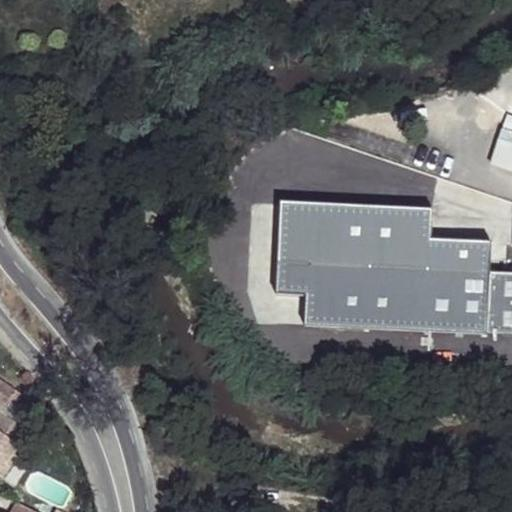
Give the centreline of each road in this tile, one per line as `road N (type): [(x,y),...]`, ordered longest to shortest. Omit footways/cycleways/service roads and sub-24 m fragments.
road 1 (tertiary): [(144,511),(104,381),(0,246)]
road 2 (tertiary): [(0,313),(76,417),(107,511)]
